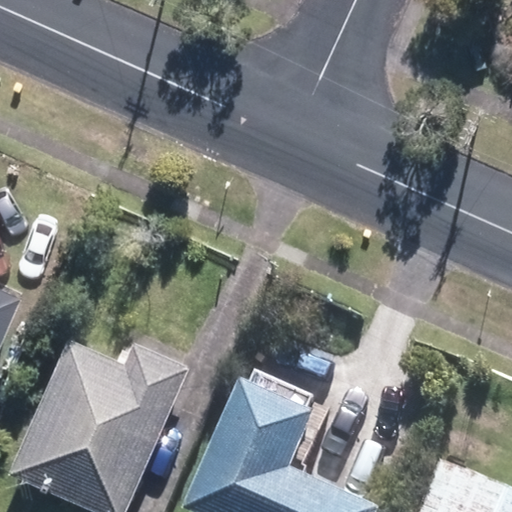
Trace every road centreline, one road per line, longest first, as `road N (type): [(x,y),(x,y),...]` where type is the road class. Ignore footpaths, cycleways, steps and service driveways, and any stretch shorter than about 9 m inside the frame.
road 1 (tertiary): [(303,137),(0,3)]
road 2 (tertiary): [(511,229),(303,137)]
road 3 (residential): [(363,0),(303,137)]
